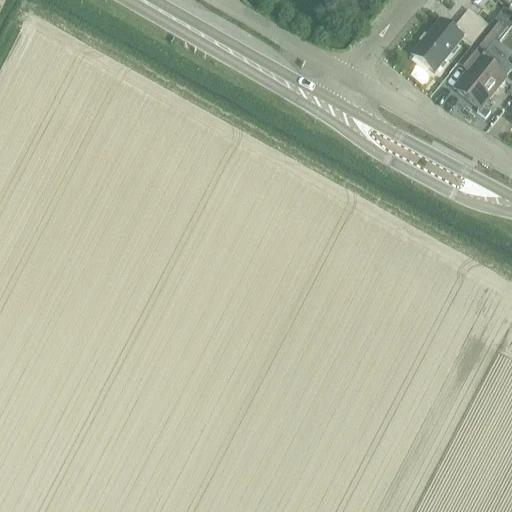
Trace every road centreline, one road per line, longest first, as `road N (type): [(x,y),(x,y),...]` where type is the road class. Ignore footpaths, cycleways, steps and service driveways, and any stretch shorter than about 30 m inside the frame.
road 1 (tertiary): [(329,109),(139,0)]
road 2 (tertiary): [(511,205),(329,109)]
road 3 (residential): [(511,167),(349,76)]
